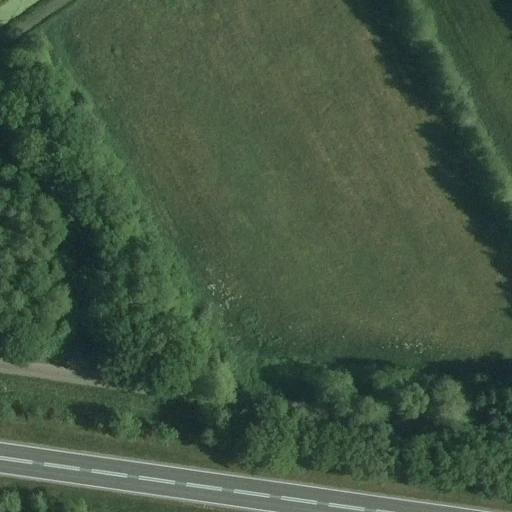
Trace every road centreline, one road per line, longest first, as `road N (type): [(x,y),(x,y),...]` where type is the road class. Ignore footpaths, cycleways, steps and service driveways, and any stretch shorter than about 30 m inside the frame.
road 1 (unclassified): [(511,438),(0,366)]
road 2 (trunk): [(365,511),(0,458)]
road 3 (track): [(0,133),(40,183),(68,249),(65,305),(43,373)]
